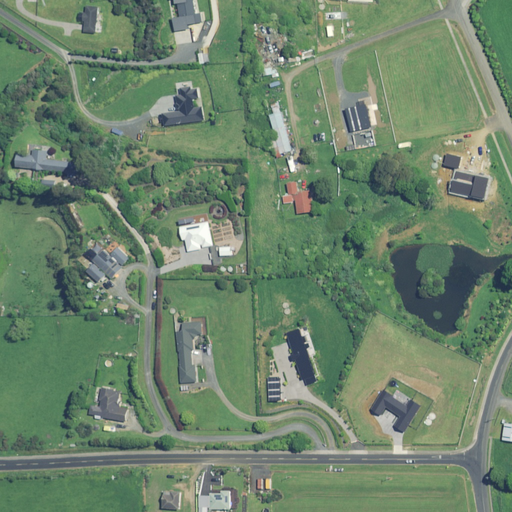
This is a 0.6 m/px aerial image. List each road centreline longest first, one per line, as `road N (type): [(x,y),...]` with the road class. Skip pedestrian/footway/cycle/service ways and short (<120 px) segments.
road 1 (unclassified): [(481,459),(0,464)]
road 2 (unclassified): [(511,137),(456,0)]
